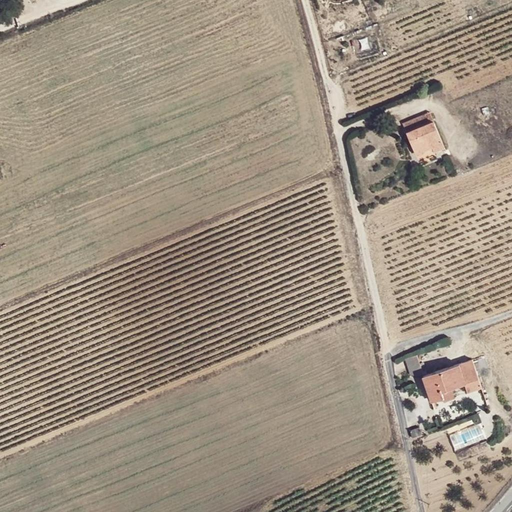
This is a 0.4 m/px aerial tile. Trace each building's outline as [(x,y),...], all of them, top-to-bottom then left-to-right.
[(351,45),(374,41),(372,31),(350,34),(351,45)] [(429,116),(403,127),(406,136),(433,125),(429,116)] [(433,125),(406,136),(415,157),(432,150),(434,155),(444,150),(433,125)] [(412,374),(424,376),(418,354),(406,358),(412,374)] [(431,401),(443,398),(442,391),(451,388),(465,384),(468,392),(482,388),(473,360),(459,365),(424,376),(431,401)] [(442,391),(443,398),(444,400),(454,398),(451,388),(442,391)] [(413,438),(422,435),(420,428),(410,430),(413,438)]
